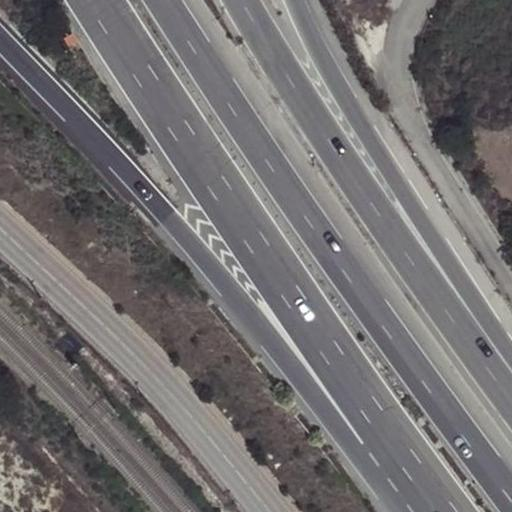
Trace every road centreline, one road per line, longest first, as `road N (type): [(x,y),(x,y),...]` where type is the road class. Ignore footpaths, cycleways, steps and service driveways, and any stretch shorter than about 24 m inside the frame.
road 1 (motorway): [(0,42),(169,217),(358,456),(412,511)]
road 2 (motorway): [(100,0),(217,182),(451,511)]
road 3 (motorway): [(511,499),(411,367),(163,0)]
road 4 (motorway): [(511,399),(417,270),(241,0)]
road 5 (motorway): [(511,363),(316,45),(297,0)]
road 6 (secondary): [(0,229),(194,420),(268,511)]
